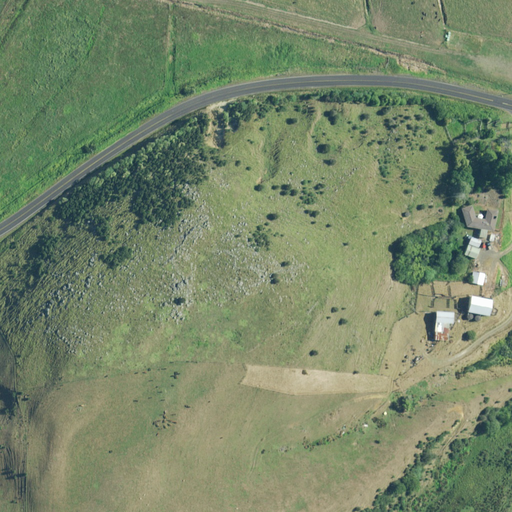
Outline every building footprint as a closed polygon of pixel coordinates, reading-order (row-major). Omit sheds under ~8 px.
[(480,229),(479,236),(486,238),(487,230),(492,231),(492,230),(495,230),(497,211),(485,209),(484,218),(475,217),(472,205),(461,208),(467,227),(480,229)] [(471,236),(468,245),(465,254),(476,258),(479,249),(478,249),(481,240),(471,236)] [(470,282),(482,285),(482,282),(485,282),(487,275),(484,274),(472,271),(470,282)] [(490,300),(469,296),(466,311),(480,314),(487,315),(490,300)] [(449,323),(450,312),(434,311),(432,339),(444,340),(445,322),(449,323)]
